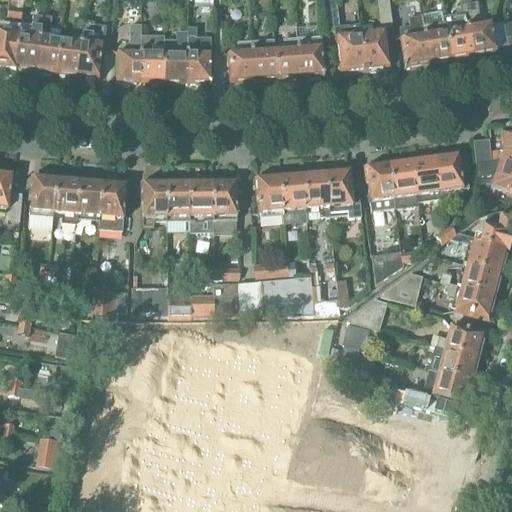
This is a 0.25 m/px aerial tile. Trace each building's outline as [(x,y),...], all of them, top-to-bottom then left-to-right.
[(8,0),(5,24),(20,26),(22,0),(8,0)] [(377,4),(381,31),(393,29),(389,2),(377,4)] [(336,4),(324,5),(327,35),(335,34),(340,34),(339,30),(336,4)] [(476,6),(471,6),(463,8),(465,19),(465,20),(472,57),(493,54),(496,55),(497,53),(495,52),(491,28),(492,26),(491,24),(490,26),(480,28),(476,6)] [(443,15),(421,18),(428,64),(435,63),(439,64),(444,64),(447,61),(450,61),(444,21),(443,15)] [(407,68),(428,64),(421,18),(408,20),(409,30),(398,32),(399,42),(400,43),(405,68),(404,69),(406,70),(407,68)] [(14,71),(18,72),(18,73),(27,74),(27,73),(35,74),(43,20),(32,19),(30,31),(20,30),(19,36),(19,38),(14,71)] [(464,58),(472,57),(465,20),(465,19),(452,21),(452,19),(444,21),(450,61),(453,60),(457,62),(461,61),(464,58)] [(52,76),(56,77),(60,43),(61,33),(50,32),(51,21),(43,20),(35,74),(43,75),(42,76),(52,78),(52,76)] [(68,78),(76,79),(83,25),(74,24),(71,45),(60,43),(56,77),(59,77),(59,78),(68,80),(68,78)] [(104,31),(92,29),(93,26),(83,25),(76,79),(83,80),(83,81),(93,82),(93,81),(98,82),(102,48),(101,48),(102,45),(104,31)] [(20,30),(7,29),(0,27),(0,72),(14,75),(14,71),(19,38),(19,36),(20,30)] [(340,34),(335,34),(340,77),(342,77),(342,76),(349,75),(349,76),(351,75),(350,75),(351,74),(354,76),(364,75),(360,38),(360,37),(358,27),(339,30),(340,34)] [(116,84),(114,86),(115,87),(117,86),(121,86),(123,87),(128,87),(130,86),(139,86),(140,86),(140,66),(140,48),(140,46),(141,41),(140,41),(140,30),(131,30),(131,46),(130,57),(118,57),(116,56),(115,57),(116,58),(116,84)] [(187,47),(186,64),(186,86),(194,86),(196,88),(202,88),(204,86),(207,86),(209,88),(211,86),(209,85),(210,58),(210,41),(197,41),(197,31),(187,31),(187,36),(187,47)] [(384,34),(360,37),(360,38),(364,75),(375,74),(377,71),(378,71),(378,72),(380,72),(380,71),(387,70),(387,71),(389,71),(384,34)] [(164,44),(163,86),(167,86),(170,88),(175,88),(177,86),(186,86),(186,64),(187,47),(187,36),(175,36),(175,44),(164,44)] [(309,39),(297,40),(300,80),(321,78),(323,80),(324,78),(323,77),(321,51),(322,49),(321,48),(320,39),(309,39)] [(284,53),(275,54),(277,82),(281,81),(283,83),(288,82),(291,81),(300,80),(297,40),(283,42),(284,53)] [(140,48),(140,66),(140,86),(148,86),(150,88),(156,88),(158,86),(163,86),(164,44),(164,41),(141,41),(140,46),(140,48)] [(264,43),(251,44),(254,83),(262,83),(265,84),(270,84),(272,82),(277,82),(275,54),(274,43),(264,43)] [(227,56),(226,57),(227,58),(228,73),(229,84),(228,86),(229,87),(231,85),(234,85),(234,88),(246,88),(246,84),(254,83),(251,44),(238,45),(239,56),(229,57),(227,56)] [(503,154),(499,165),(511,168),(511,137),(501,138),(503,154)] [(488,143),(473,145),(475,167),(490,165),(488,143)] [(436,161),(433,161),(438,196),(461,193),(467,192),(466,180),(460,181),(456,158),(446,159),(445,158),(437,159),(436,161)] [(414,164),(410,164),(415,199),(416,199),(417,207),(439,204),(438,196),(433,161),(424,162),(422,161),(415,162),(414,164)] [(398,166),(388,167),(393,202),(394,212),(394,214),(417,210),(417,207),(416,199),(415,199),(410,164),(408,165),(406,163),(399,164),(398,166)] [(490,165),(475,167),(476,180),(495,178),(491,190),(511,196),(511,168),(499,165),(490,165)] [(375,169),(364,171),(369,205),(370,215),(394,212),(393,202),(388,167),(385,168),(383,166),(376,167),(375,169)] [(328,177),(325,177),(329,222),(349,220),(350,222),(359,221),(358,214),(357,200),(351,200),(349,175),(337,176),(335,174),(329,175),(328,177)] [(0,212),(5,214),(3,223),(17,225),(21,198),(9,196),(12,179),(8,179),(7,177),(0,175),(0,212)] [(305,178),(301,179),(304,213),(319,211),(319,222),(329,222),(325,177),(314,178),(312,176),(306,176),(305,178)] [(289,180),(278,180),(281,214),(282,229),(305,227),(304,213),(301,179),(299,179),(297,177),(291,177),(289,180)] [(266,181),(255,182),(258,216),(281,214),(278,180),(276,180),(274,178),(268,179),(266,181)] [(29,215),(52,217),(54,183),(52,183),(50,181),(45,180),(43,182),(31,181),(29,215)] [(62,227),(75,227),(78,184),(75,184),(73,182),(68,182),(65,184),(54,183),(52,217),(62,217),(62,227)] [(77,218),(98,219),(101,185),(92,184),(89,182),(83,182),(80,184),(78,184),(75,227),(77,227),(77,218)] [(191,185),(188,185),(189,225),(189,234),(189,238),(211,237),(211,224),(211,184),(201,184),(199,182),(193,182),(191,185)] [(215,184),(211,184),(211,224),(236,224),(235,184),(224,184),(222,182),(216,182),(215,184)] [(123,221),(125,186),(114,186),(112,184),(106,183),(104,185),(101,185),(98,219),(97,233),(122,235),(123,221)] [(142,185),(141,185),(142,230),(153,230),(153,225),(166,225),(165,185),(163,185),(161,183),(154,183),(153,185),(142,185)] [(176,185),(165,185),(166,225),(166,235),(189,234),(189,225),(188,185),(186,185),(184,183),(177,183),(176,185)] [(480,242),(478,249),(507,256),(511,237),(511,222),(507,221),(498,224),(497,227),(492,225),(491,229),(484,227),(480,242)] [(450,229),(443,234),(443,237),(448,245),(449,244),(456,238),(450,229)] [(439,243),(434,246),(438,251),(448,245),(443,237),(443,234),(436,239),(439,243)] [(456,238),(449,244),(462,247),(464,240),(456,238)] [(464,240),(462,247),(471,250),(472,247),(474,247),(475,248),(476,243),(464,240)] [(472,250),(466,270),(499,279),(502,268),(504,267),(507,256),(478,249),(475,248),(474,247),(472,247),(471,250),(472,250)] [(400,256),(370,260),(375,289),(403,271),(402,267),(400,257),(400,256)] [(408,256),(400,257),(402,267),(410,266),(410,264),(408,256)] [(47,285),(47,279),(48,268),(40,267),(38,284),(47,285)] [(286,280),(285,267),(263,269),(254,270),(255,282),(286,280)] [(55,292),(56,279),(57,268),(48,268),(47,279),(47,285),(46,292),(55,292)] [(87,270),(86,282),(96,282),(97,271),(87,270)] [(315,270),(307,271),(307,273),(307,274),(308,282),(308,283),(311,320),(336,319),(335,310),(334,297),(334,296),(330,296),(327,296),(328,303),(320,304),(318,304),(317,290),(316,290),(315,273),(315,270)] [(466,270),(460,292),(493,301),(496,290),(498,289),(500,283),(498,281),(499,279),(466,270)] [(225,273),(212,273),(212,284),(217,284),(238,284),(238,273),(225,273)] [(441,277),(439,286),(448,289),(450,280),(441,277)] [(409,278),(379,299),(380,301),(414,310),(422,281),(409,278)] [(5,279),(4,288),(15,289),(15,282),(15,280),(5,279)] [(15,282),(15,289),(15,290),(24,292),(24,290),(25,288),(15,282)] [(308,283),(264,286),(266,313),(266,321),(311,320),(308,283)] [(217,289),(212,289),(212,292),(213,299),(213,322),(238,322),(238,321),(238,313),(238,289),(217,289)] [(448,289),(445,300),(448,301),(457,304),(454,315),(486,323),(487,321),(490,320),(492,312),(490,310),(493,301),(460,292),(451,289),(448,289)] [(94,291),(91,317),(111,318),(113,292),(94,291)] [(145,294),(144,318),(167,318),(167,299),(167,295),(145,294)] [(190,299),(167,299),(167,318),(167,323),(191,322),(191,320),(190,299)] [(200,299),(190,299),(191,320),(191,322),(213,322),(213,299),(202,299),(200,299)] [(374,303),(345,325),(378,335),(386,307),(374,303)] [(20,319),(18,328),(29,330),(30,321),(20,319)] [(43,333),(29,330),(18,328),(17,336),(27,338),(27,341),(41,343),(43,333)] [(346,328),(341,349),(363,355),(369,334),(346,328)] [(438,340),(435,351),(440,353),(476,362),(479,352),(482,351),(484,344),(482,341),(482,339),(462,333),(450,330),(446,342),(438,340)] [(142,487),(135,511),(210,511),(213,505),(234,511),(248,459),(234,455),(258,366),(209,351),(207,358),(191,353),(188,363),(184,362),(176,395),(168,415),(163,436),(148,433),(134,485),(142,487)] [(434,351),(427,374),(437,376),(470,385),(471,382),(474,381),(476,374),(474,372),(476,362),(440,353),(435,351),(434,351)] [(427,374),(421,397),(465,409),(466,409),(468,401),(470,394),(468,392),(470,385),(437,376),(427,374)] [(9,391),(20,393),(21,384),(10,382),(9,391)] [(20,393),(9,391),(8,399),(18,401),(20,393)] [(47,396),(43,418),(62,421),(66,399),(64,399),(47,396)] [(48,419),(44,443),(57,445),(61,446),(65,422),(48,419)] [(298,469),(288,507),(306,511),(318,511),(319,509),(329,511),(430,511),(434,497),(442,499),(452,459),(422,451),(421,457),(410,454),(412,448),(396,444),(397,441),(396,441),(394,449),(382,445),(384,438),(383,437),(382,440),(351,432),(350,438),(339,435),(341,429),(310,421),(303,448),(297,446),(294,459),(295,459),(292,468),(298,469)] [(3,427),(2,436),(12,438),(14,429),(3,427)] [(12,438),(2,436),(0,444),(11,446),(12,438)] [(40,444),(36,471),(40,471),(53,473),(54,470),(57,445),(44,443),(40,442),(40,444)]
